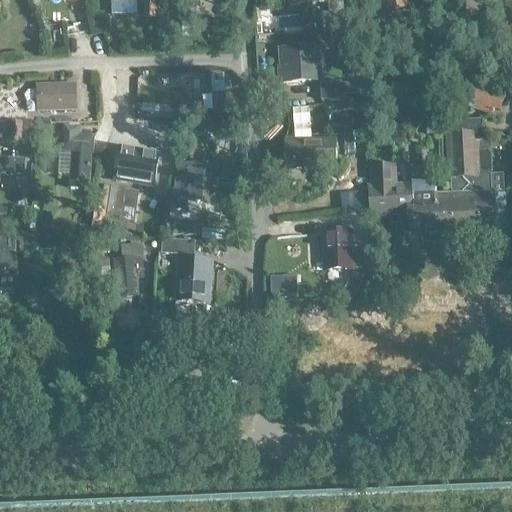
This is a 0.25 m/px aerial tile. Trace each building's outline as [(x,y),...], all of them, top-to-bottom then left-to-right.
[(288,0),(290,9),(299,8),(327,4),(326,0),(288,0)] [(413,0),(381,0),(385,15),(402,11),(415,8),(413,0)] [(458,0),(460,14),(480,11),(478,0),(458,0)] [(283,87),(321,84),(319,51),(281,53),(283,87)] [(224,77),(212,78),(213,114),(226,114),(224,77)] [(75,83),(35,84),(36,113),(76,111),(75,83)] [(457,105),(498,121),(506,100),(465,84),(457,105)] [(395,113),(373,117),(378,143),(393,140),(391,129),(398,128),(395,113)] [(8,144),(22,144),(22,134),(22,126),(23,123),(9,122),(8,144)] [(297,137),(314,134),(312,122),(295,125),(297,137)] [(409,203),(410,217),(411,244),(494,240),(492,198),(504,198),(503,177),(476,179),(475,154),(489,153),(488,144),(481,144),(480,124),(448,126),(452,201),(411,203),(409,203)] [(38,132),(38,125),(22,126),(22,134),(38,132)] [(51,142),(51,125),(38,125),(38,132),(38,142),(51,142)] [(64,154),(63,155),(70,155),(69,177),(68,192),(89,194),(92,157),(94,157),(95,139),(90,138),(90,134),(81,134),(81,130),(64,129),(64,154)] [(284,169),(326,169),(326,143),(285,143),(284,169)] [(159,158),(120,151),(114,182),(154,189),(159,158)] [(0,160),(0,176),(25,178),(26,162),(0,160)] [(175,186),(173,201),(187,202),(208,203),(210,169),(189,168),(189,167),(176,166),(175,186)] [(409,203),(411,203),(410,190),(396,191),(395,182),(390,183),(389,170),(371,171),(372,192),(371,192),(372,219),(410,217),(409,203)] [(27,205),(28,193),(18,192),(18,205),(27,205)] [(505,233),(511,230),(511,206),(511,203),(499,206),(505,233)] [(30,214),(30,216),(31,227),(41,227),(50,227),(51,215),(30,214)] [(40,253),(40,231),(20,230),(20,255),(40,255),(40,253)] [(40,231),(40,253),(50,253),(50,231),(41,231),(40,231)] [(321,233),(323,275),(354,274),(354,272),(363,271),(363,252),(354,252),(354,231),(321,233)] [(0,290),(2,292),(13,292),(17,288),(15,239),(0,239),(0,290)] [(73,246),(75,284),(88,283),(86,245),(73,246)] [(124,261),(113,262),(117,300),(139,298),(137,280),(145,279),(144,273),(143,261),(142,250),(123,252),(124,261)] [(208,303),(210,266),(180,264),(177,302),(208,303)] [(511,318),(489,319),(491,365),(511,363),(511,318)]
